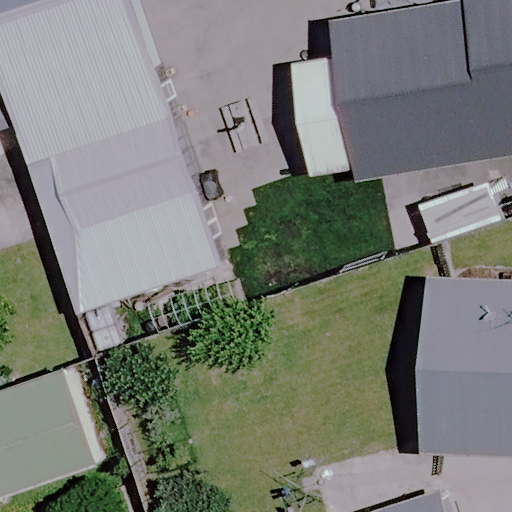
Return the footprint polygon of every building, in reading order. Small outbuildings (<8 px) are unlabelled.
[(164,83),(140,0),(0,0),(0,53),(19,123),(164,83)] [(294,64),(320,184),(391,168),(395,184),(511,158),(511,0),(402,0),(342,13),(350,52),(294,64)] [(511,455),(511,281),(442,280),(436,453),(511,455)] [(0,503),(111,463),(76,366),(0,394),(0,503)] [(451,511),(447,498),(402,511),(451,511)]
